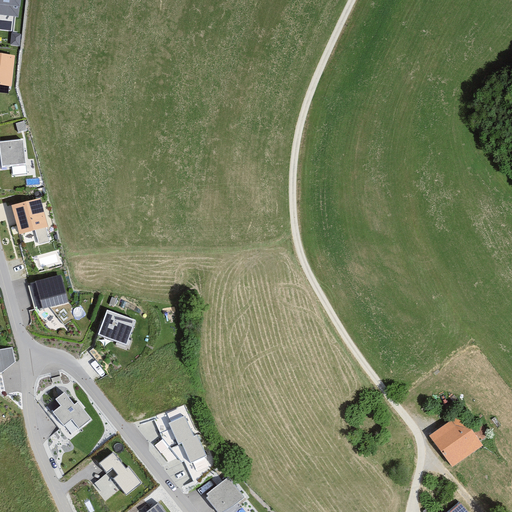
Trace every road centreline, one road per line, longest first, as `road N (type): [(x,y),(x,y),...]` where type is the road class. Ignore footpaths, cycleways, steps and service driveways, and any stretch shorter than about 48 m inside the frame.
road 1 (residential): [(415,511),(420,437),(351,344),(304,259),(296,221),(295,157),(312,92),(354,0)]
road 2 (residential): [(28,349),(79,371),(192,511)]
road 3 (residential): [(28,349),(34,428),(69,511)]
